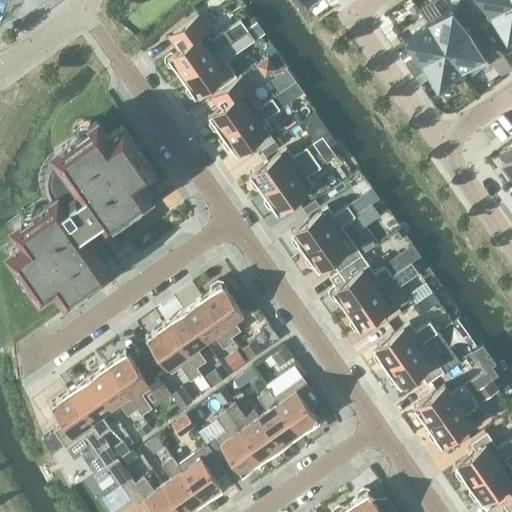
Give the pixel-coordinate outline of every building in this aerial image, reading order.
[(489,13),(507,0),(480,0),(485,7),(489,13)] [(505,36),(511,31),(511,0),(507,0),(489,13),(494,19),(505,36)] [(464,24),(451,5),(427,22),(443,45),(467,28),(464,24)] [(469,20),(464,24),(467,28),(478,21),(473,15),(467,6),(461,10),(469,20)] [(473,15),(478,21),(489,13),(485,7),(473,15)] [(180,75),(247,28),(240,18),(225,28),(211,38),(206,30),(207,29),(206,28),(205,28),(197,16),(199,15),(198,13),(168,35),(177,48),(171,52),(170,51),(165,54),(164,59),(168,65),(173,66),(174,65),(180,75)] [(478,21),(482,27),(494,19),(489,13),(478,21)] [(467,28),(472,35),(482,27),(478,21),(467,28)] [(255,22),(247,28),(254,38),(263,32),(255,22)] [(415,55),(420,62),(443,45),(427,22),(403,38),(415,55)] [(247,28),(180,75),(187,84),(186,89),(190,95),(194,96),(199,92),(198,91),(215,79),(219,86),(235,74),(224,59),(254,38),(247,28)] [(460,69),(484,52),(472,35),(467,28),(443,45),(460,69)] [(424,68),(436,85),(460,69),(443,45),(420,62),(424,68)] [(415,55),(405,63),(409,69),(420,62),(415,55)] [(267,56),(255,64),(263,76),(275,67),(267,56)] [(409,69),(413,75),(424,68),(420,62),(409,69)] [(258,107),(257,106),(245,89),(246,88),(245,87),(238,78),(242,75),(241,74),(211,96),(212,97),(215,94),(221,104),(208,114),(210,117),(209,123),(213,128),(218,129),(221,133),(258,107)] [(286,86),(294,97),(303,90),(296,79),(286,86)] [(258,107),(221,133),(224,137),(223,142),(227,148),(232,148),(235,152),(272,126),(265,117),(279,107),(271,96),(257,106),(258,107)] [(53,150),(57,155),(56,156),(55,157),(54,157),(54,158),(53,159),(52,160),(51,161),(50,162),(49,163),(49,164),(48,165),(48,166),(47,167),(47,168),(46,169),(46,170),(45,171),(45,172),(45,173),(45,174),(44,175),(44,176),(44,177),(44,178),(44,179),(44,180),(44,181),(44,183),(44,184),(44,185),(44,186),(44,187),(45,188),(45,189),(45,190),(46,191),(46,192),(46,193),(47,194),(47,195),(48,196),(48,197),(49,198),(49,199),(32,211),(33,212),(33,216),(26,222),(22,221),(21,219),(13,225),(23,240),(8,251),(19,266),(21,265),(24,266),(29,273),(29,277),(27,278),(38,293),(53,282),(64,298),(107,268),(86,238),(84,235),(103,221),(104,223),(113,217),(147,193),(136,178),(152,167),(122,124),(106,135),(96,120),(88,126),(89,127),(88,131),(81,136),(77,135),(76,134),(53,150)] [(278,145),(269,132),(256,141),(265,154),(278,145)] [(319,151),(329,144),(322,134),(312,141),(319,151)] [(501,162),(511,177),(511,142),(499,152),(505,160),(501,162)] [(329,144),(319,151),(326,161),(336,154),(329,144)] [(262,191),(313,155),(306,145),(292,155),(286,146),(249,172),(251,176),(250,181),(254,187),(259,187),(262,191)] [(313,155),(262,191),(265,195),(264,200),(268,206),(273,206),(276,210),(313,184),(306,175),(320,165),(313,155)] [(357,196),(347,203),(354,214),(365,207),(357,196)] [(340,223),(341,224),(354,214),(347,203),(333,213),(327,204),(290,230),(292,234),(291,239),(295,245),(300,246),(300,245),(303,249),(340,223)] [(361,253),(341,224),(340,223),(303,249),(306,253),(305,258),(309,264),(314,265),(317,269),(330,259),(338,269),(361,253)] [(381,224),(370,232),(377,241),(388,234),(381,224)] [(383,262),(385,264),(391,274),(410,260),(419,253),(411,243),(394,255),(383,262)] [(410,260),(391,274),(392,274),(389,276),(344,307),(351,317),(350,322),(354,328),(358,328),(364,325),(363,323),(395,301),(388,291),(418,271),(410,260)] [(344,307),(389,276),(392,274),(391,274),(385,264),(374,271),(368,262),(335,285),(334,283),(329,287),(328,292),(332,298),(338,298),(344,307)] [(211,288),(201,295),(230,335),(231,335),(240,328),(233,318),(242,312),(224,286),(225,285),(221,279),(217,279),(211,283),(211,288)] [(438,300),(431,290),(415,301),(422,311),(438,300)] [(201,295),(182,308),(204,339),(213,333),(223,346),(233,339),(231,335),(230,335),(201,295)] [(182,308),(164,321),(195,366),(196,365),(205,359),(196,345),(204,339),(182,308)] [(422,340),(423,340),(436,331),(429,320),(415,330),(409,320),(372,346),(374,350),(373,355),(377,361),(382,362),(385,366),(422,340)] [(195,366),(164,321),(145,334),(171,371),(180,365),(190,379),(200,371),(196,365),(195,366)] [(255,338),(241,348),(248,358),(262,348),(255,338)] [(443,369),(423,340),(422,340),(385,366),(388,370),(387,375),(391,380),(396,381),(399,385),(418,371),(426,382),(443,369)] [(495,362),(481,342),(470,351),(483,369),(491,363),(492,364),(495,362)] [(284,345),(270,355),(278,365),(292,356),(284,345)] [(245,360),(236,347),(223,356),(232,369),(245,360)] [(137,407),(136,407),(141,413),(151,406),(142,392),(151,385),(153,388),(163,381),(148,360),(138,367),(125,348),(106,362),(137,407)] [(267,387),(273,395),(272,395),(298,432),(307,425),(312,427),(318,423),(319,418),(315,413),(314,414),(308,405),(318,397),(302,374),(304,372),(295,358),(263,381),(267,387)] [(106,362),(87,375),(109,406),(118,400),(127,414),(136,407),(137,407),(106,362)] [(238,387),(247,381),(257,374),(251,366),(232,379),(238,387)] [(203,375),(211,386),(221,378),(214,367),(203,375)] [(474,390),(491,378),(484,369),(467,380),(474,390)] [(87,375),(68,388),(100,433),(101,433),(110,426),(100,412),(109,406),(87,375)] [(498,388),(491,378),(474,390),(481,400),(498,388)] [(426,424),(471,392),(464,382),(450,392),(444,383),(413,405),(415,409),(414,414),(418,419),(423,420),(426,424)] [(234,396),(225,384),(224,384),(213,392),(221,404),(234,396)] [(170,393),(180,407),(186,403),(192,399),(182,385),(170,393)] [(272,395),(273,395),(267,387),(256,394),(266,408),(258,414),(257,414),(279,445),(298,432),(272,395)] [(100,433),(68,388),(49,402),(63,422),(53,428),(65,446),(84,432),(107,464),(117,456),(111,447),(101,433),(100,433)] [(478,402),(471,392),(426,424),(429,428),(428,433),(432,439),(437,439),(440,443),(471,421),(464,412),(478,402)] [(235,401),(225,408),(261,458),(279,445),(257,414),(258,414),(254,408),(244,414),(235,401)] [(261,458),(225,408),(215,415),(224,428),(215,435),(228,452),(241,472),(261,458)] [(171,422),(179,433),(193,423),(186,412),(171,422)] [(136,429),(141,435),(151,428),(146,422),(136,429)] [(467,482),(511,450),(511,437),(511,436),(497,446),(486,430),(470,442),(475,448),(454,463),(456,467),(455,472),(459,478),(464,478),(467,482)] [(163,444),(155,433),(153,435),(144,441),(152,452),(163,444)] [(218,459),(228,452),(215,435),(206,441),(218,459)] [(117,456),(118,457),(130,448),(123,439),(111,447),(117,456)] [(206,441),(177,462),(176,462),(202,499),(222,486),(212,472),(221,466),(226,472),(227,471),(218,459),(206,441)] [(118,457),(123,465),(138,455),(132,447),(130,448),(118,457)] [(511,451),(511,450),(467,482),(470,486),(469,491),(473,497),(478,497),(481,501),(495,492),(501,501),(498,503),(498,504),(511,494),(511,467),(505,457),(511,451)] [(176,462),(177,462),(172,454),(161,462),(171,475),(162,481),(183,511),(184,511),(202,499),(176,462)] [(123,465),(118,457),(117,456),(107,464),(129,496),(110,509),(112,511),(155,511),(134,481),(134,480),(123,465)] [(144,474),(134,480),(134,481),(155,511),(183,511),(162,481),(153,488),(144,474)] [(347,502),(354,511),(398,511),(387,495),(376,502),(370,493),(371,492),(368,487),(363,486),(357,490),(357,496),(347,502)] [(511,511),(511,494),(498,504),(499,504),(502,502),(508,511),(507,511),(511,511)] [(354,511),(347,502),(343,505),(338,504),(333,508),(332,511),(354,511)]
